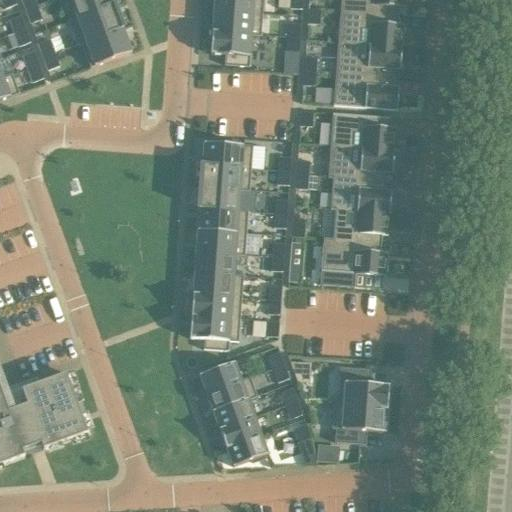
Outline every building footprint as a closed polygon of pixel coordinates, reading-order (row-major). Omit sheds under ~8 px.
[(1,0),(5,10),(17,6),(14,0),(1,0)] [(21,0),(25,12),(37,7),(34,0),(21,0)] [(69,0),(77,19),(114,6),(111,0),(69,0)] [(263,0),(214,0),(214,12),(262,16),(263,0)] [(302,11),(302,0),(290,0),(289,10),(302,11)] [(341,0),(340,13),(398,17),(398,9),(404,9),(405,0),(341,0)] [(123,30),(114,6),(77,19),(68,22),(77,47),(82,46),(81,45),(123,30)] [(42,21),(37,7),(25,12),(30,25),(42,21)] [(321,12),(308,11),(307,25),(320,26),(321,12)] [(261,38),(262,16),(214,12),(212,33),(251,36),(251,37),(261,38)] [(397,27),(398,17),(340,13),(338,44),(402,49),(403,27),(397,27)] [(9,21),(14,35),(26,30),(21,17),(9,21)] [(289,25),(287,39),(300,40),(301,26),(289,25)] [(26,30),(14,35),(19,48),(31,44),(26,30)] [(81,45),(82,46),(90,69),(132,54),(123,30),(81,45)] [(249,69),(251,37),(251,36),(212,33),(211,56),(225,57),(224,67),(249,69)] [(299,54),(300,40),(287,39),(286,53),(299,54)] [(42,59),(54,55),(49,41),(38,46),(42,59)] [(400,72),(402,49),(338,44),(336,76),(393,80),(394,71),(400,72)] [(22,58),(27,71),(39,67),(34,53),(22,58)] [(59,68),(54,55),(42,59),(47,72),(59,68)] [(317,60),(305,59),(304,73),(316,74),(317,60)] [(39,67),(27,71),(32,84),(44,80),(39,67)] [(315,88),(316,74),(304,73),(302,87),(315,88)] [(3,80),(0,80),(0,102),(19,95),(12,75),(3,79),(3,80)] [(393,88),(393,80),(336,76),(333,107),(397,112),(399,88),(393,88)] [(313,114),(301,113),(299,128),(312,129),(313,114)] [(333,115),(330,147),(394,152),(396,130),(390,129),(390,120),(333,115)] [(251,170),(253,148),(239,147),(239,144),(226,143),(226,146),(204,144),(202,166),(251,170)] [(392,175),(394,152),(330,147),(328,180),(333,180),(333,179),(386,183),(386,175),(392,175)] [(279,158),(278,172),(290,173),(291,159),(279,158)] [(310,163),(297,162),(296,176),(309,177),(310,163)] [(249,193),(251,170),(202,166),(201,188),(240,191),(240,192),(249,193)] [(289,187),(290,173),(278,172),(277,187),(289,187)] [(308,191),(309,177),(296,176),(295,191),(308,191)] [(385,191),(386,183),(333,179),(333,180),(330,212),(335,212),(335,211),(389,215),(391,192),(385,191)] [(238,212),(240,192),(240,191),(201,188),(199,210),(238,212)] [(276,201),(274,215),(287,216),(288,202),(276,201)] [(248,213),(238,212),(199,210),(198,231),(246,235),(248,213)] [(388,237),(389,215),(335,211),(335,212),(333,240),(333,242),(381,246),(382,237),(388,237)] [(286,230),(287,216),(274,215),(273,229),(286,230)] [(305,225),(293,224),(291,238),(304,239),(305,225)] [(245,257),(246,235),(198,231),(196,253),(235,256),(235,257),(245,257)] [(380,254),(381,246),(333,242),(333,240),(323,240),(320,287),(354,289),(355,276),(385,278),(386,254),(380,254)] [(272,244),(271,259),(284,260),(285,245),(272,244)] [(304,246),(291,245),(289,269),(302,270),(304,246)] [(233,276),(235,257),(235,256),(196,253),(194,275),(233,278),(233,276)] [(283,274),(284,260),(271,259),(270,273),(283,274)] [(243,277),(233,276),(233,278),(194,275),(193,297),(241,300),(243,277)] [(269,288),(268,302),(281,303),(282,288),(269,288)] [(240,322),(241,300),(193,297),(191,318),(240,322)] [(280,317),(281,303),(268,302),(267,316),(280,317)] [(238,344),(240,322),(191,318),(190,340),(204,341),(203,351),(228,353),(229,343),(238,344)] [(265,338),(278,339),(279,324),(267,323),(265,338)] [(268,358),(273,371),(285,367),(280,354),(268,358)] [(241,382),(234,364),(199,377),(206,395),(241,382)] [(309,365),(290,364),(297,383),(308,384),(309,365)] [(43,450),(88,434),(66,375),(39,385),(37,379),(8,389),(0,366),(0,465),(24,457),(22,451),(35,446),(41,444),(43,450)] [(289,380),(285,367),(273,371),(278,385),(289,380)] [(364,385),(365,372),(340,370),(339,384),(340,384),(338,406),(338,407),(387,411),(389,387),(364,385)] [(250,379),(241,382),(206,395),(213,413),(247,401),(248,401),(257,398),(250,379)] [(281,394),(286,407),(298,403),(293,390),(281,394)] [(254,419),(248,401),(247,401),(213,413),(219,432),(254,419)] [(303,416),(298,403),(286,407),(291,421),(303,416)] [(385,435),(387,411),(338,407),(338,406),(333,406),(332,431),(336,431),(335,444),(359,446),(360,433),(385,435)] [(261,438),(254,419),(219,432),(226,450),(261,438)] [(299,444),(311,440),(306,426),(294,430),(299,444)] [(268,456),(261,438),(226,450),(233,469),(251,462),(252,464),(265,460),(264,457),(268,456)] [(318,462),(340,463),(341,445),(318,445),(318,462)]
